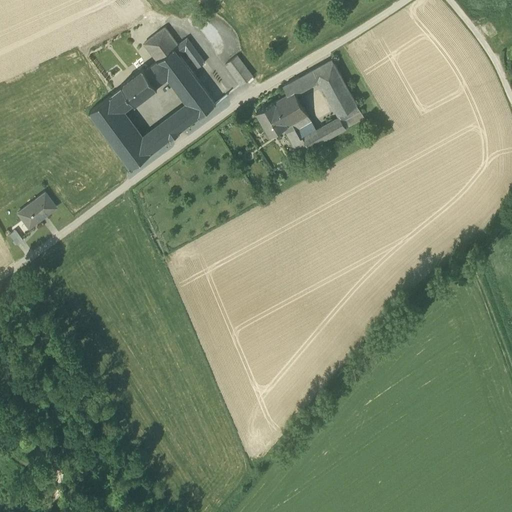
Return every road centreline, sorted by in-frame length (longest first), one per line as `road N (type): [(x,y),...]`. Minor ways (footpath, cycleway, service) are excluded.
road 1 (residential): [(0,278),(237,105),(405,0)]
road 2 (track): [(511,226),(476,267),(511,368)]
road 3 (track): [(237,105),(198,37),(162,8)]
